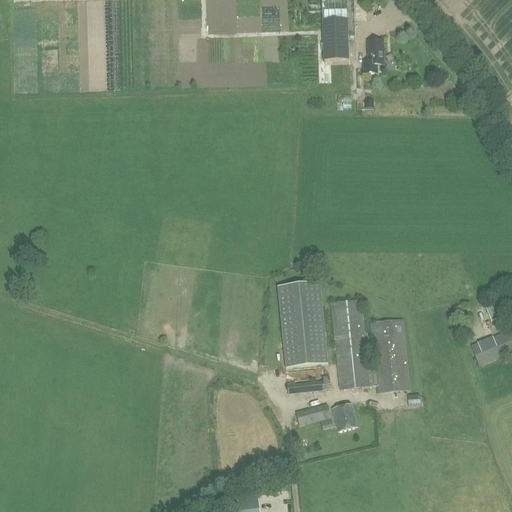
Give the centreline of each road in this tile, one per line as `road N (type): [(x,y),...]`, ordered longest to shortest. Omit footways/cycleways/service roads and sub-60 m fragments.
road 1 (unknown): [(296,511),(286,420),(271,383),(0,301)]
road 2 (unclassified): [(511,147),(454,58),(398,0)]
